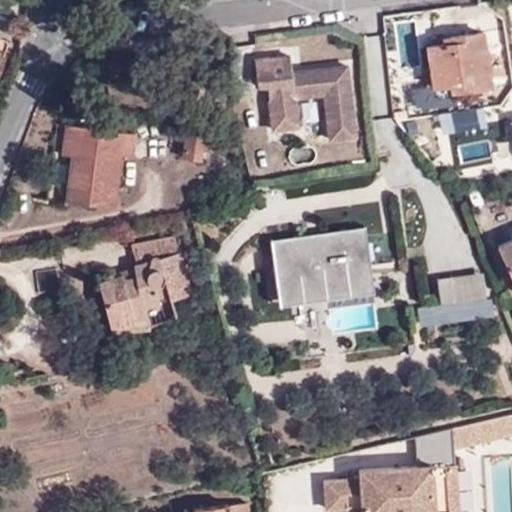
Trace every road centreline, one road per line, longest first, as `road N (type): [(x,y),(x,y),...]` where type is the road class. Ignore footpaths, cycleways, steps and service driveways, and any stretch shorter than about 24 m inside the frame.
road 1 (residential): [(293,0),(47,35)]
road 2 (residential): [(0,146),(47,35)]
